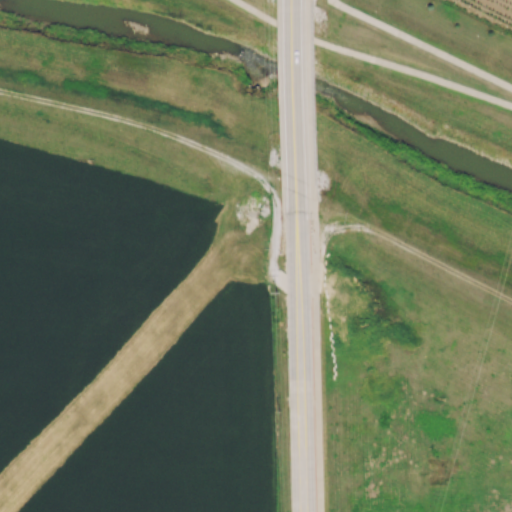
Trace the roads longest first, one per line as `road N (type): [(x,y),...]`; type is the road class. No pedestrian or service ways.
road 1 (track): [(0,494),(262,215),(269,188)]
road 2 (tertiary): [(296,195),(301,511)]
road 3 (track): [(269,188),(257,171),(164,132),(0,91)]
road 4 (track): [(338,213),(327,216),(315,287),(286,285),(270,270),(269,188)]
road 5 (tertiary): [(292,0),(296,195)]
road 6 (track): [(511,300),(338,213)]
